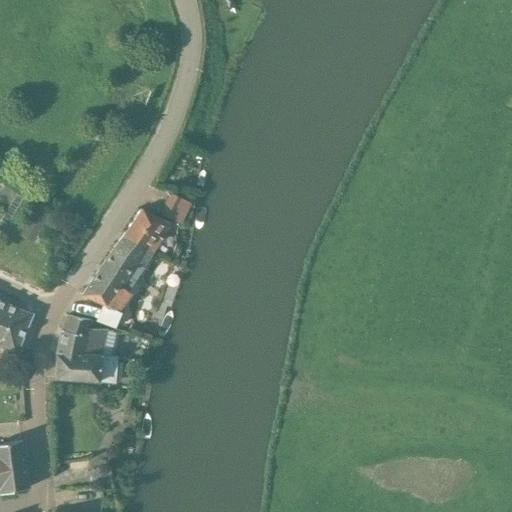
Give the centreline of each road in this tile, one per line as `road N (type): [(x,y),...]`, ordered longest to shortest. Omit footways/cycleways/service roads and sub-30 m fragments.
road 1 (unclassified): [(39,501),(36,388),(45,334),(70,280),(168,137),(196,44),(188,0)]
road 2 (track): [(511,196),(475,297),(421,511)]
